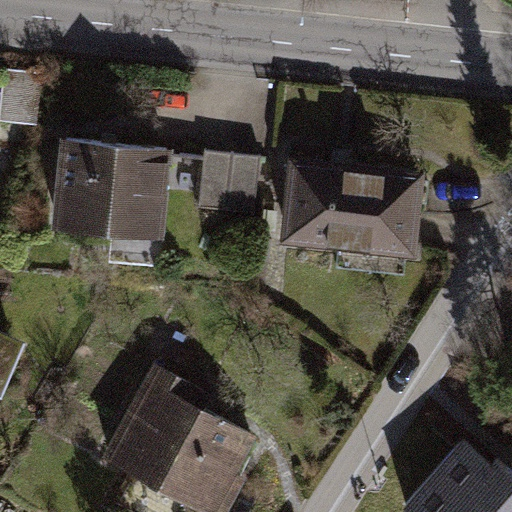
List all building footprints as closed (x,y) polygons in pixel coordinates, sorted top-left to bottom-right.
[(54,129),(44,225),(158,237),(167,143),(54,129)] [(259,153),(201,146),(195,204),(250,211),(259,153)] [(290,154),(281,238),(414,253),(424,170),(290,154)] [(0,382),(21,336),(0,327),(0,382)] [(150,359),(99,453),(131,469),(115,503),(134,511),(176,511),(184,496),(216,511),(221,511),(241,473),(235,470),(255,432),(209,409),(218,394),(150,359)] [(511,511),(511,484),(458,432),(399,495),(416,511),(511,511)]
